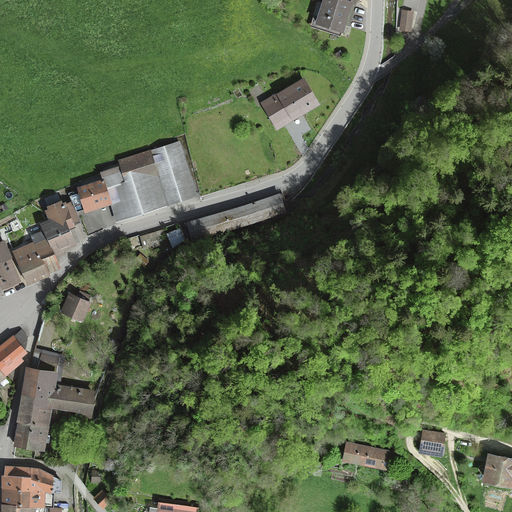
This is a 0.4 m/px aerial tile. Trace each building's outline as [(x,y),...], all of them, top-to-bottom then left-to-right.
[(321,0),(312,29),(344,40),(355,0),(321,0)] [(412,11),(401,11),(400,29),(410,29),(412,11)] [(318,102),(304,79),(265,103),(279,126),(318,102)] [(11,253),(5,241),(0,243),(0,279),(3,286),(20,279),(16,271),(21,268),(24,277),(28,282),(49,273),(47,270),(60,265),(58,260),(67,256),(65,253),(78,248),(67,223),(80,218),(88,235),(117,223),(145,213),(196,195),(181,143),(120,161),(98,168),(103,181),(77,189),(79,194),(69,196),(70,199),(48,209),(53,220),(28,230),(35,244),(11,253)] [(283,206),(279,194),(185,222),(189,235),(283,206)] [(178,228),(166,233),(172,246),(183,241),(178,228)] [(71,293),(61,314),(83,324),(94,303),(71,293)] [(0,379),(4,376),(2,374),(26,352),(23,349),(26,338),(20,331),(13,337),(12,336),(0,345),(0,379)] [(21,411),(16,442),(41,446),(48,405),(88,412),(91,390),(51,383),(53,371),(29,367),(21,411)] [(423,432),(420,452),(441,455),(444,435),(423,432)] [(346,443),(342,459),(390,469),(393,453),(346,443)] [(511,460),(489,456),(484,483),(511,488),(511,460)] [(44,511),(45,490),(61,491),(60,480),(38,469),(7,468),(4,474),(4,496),(3,511),(44,511)] [(92,471),(92,481),(101,481),(102,472),(92,471)] [(102,492),(95,497),(103,506),(109,501),(102,492)] [(157,511),(195,511),(196,508),(159,503),(158,506),(157,511)]
